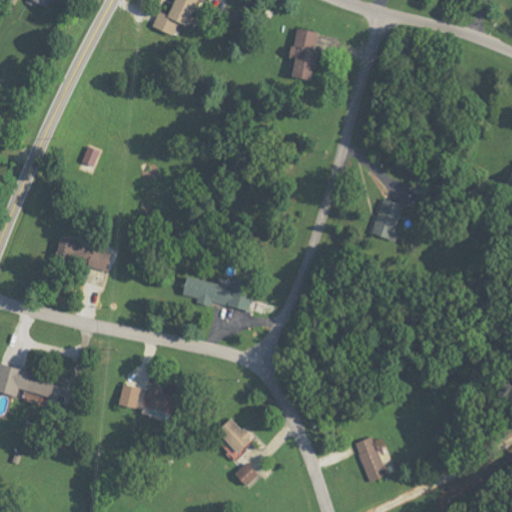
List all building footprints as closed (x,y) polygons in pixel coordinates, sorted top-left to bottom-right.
[(50,0),(27,0),(47,8),(50,0)] [(176,39),(193,0),(172,0),(165,15),(159,12),(152,28),(176,39)] [(292,26),(319,32),(306,90),(280,85),(292,26)] [(80,162),(95,167),(100,152),(86,147),(80,162)] [(397,205),(379,199),(370,231),(388,236),(397,205)] [(115,257),(77,245),(72,261),(109,273),(115,257)] [(199,300),(197,304),(211,307),(212,303),(246,312),(251,294),(185,277),(180,295),(199,300)] [(0,367),(0,394),(39,404),(45,378),(0,367)] [(138,389),(121,385),(116,405),(133,409),(138,389)] [(213,432),(235,455),(250,440),(228,417),(213,432)] [(368,482),(386,475),(378,452),(382,450),(377,437),(354,445),(368,482)] [(244,487),(257,475),(249,468),(237,480),(244,487)]
